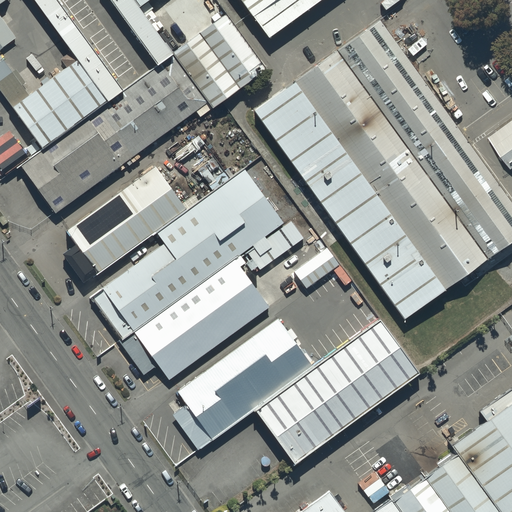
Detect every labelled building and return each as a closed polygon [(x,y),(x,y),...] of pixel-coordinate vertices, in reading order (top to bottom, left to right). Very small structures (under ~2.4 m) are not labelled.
[(0,0),(0,38),(12,30),(0,12),(0,0)] [(118,75),(63,0),(37,0),(71,47),(8,93),(37,133),(118,75)] [(172,56),(139,8),(133,0),(106,0),(156,68),(172,56)] [(150,0),(133,0),(139,8),(150,0)] [(317,0),(241,0),(267,36),(317,0)] [(511,225),(511,200),(372,8),(288,68),(440,277),(511,225)] [(226,17),(174,56),(210,106),(213,110),(267,70),(226,17)] [(210,106),(174,56),(21,166),(57,215),(210,106)] [(398,308),(440,277),(288,68),(246,99),(398,308)] [(511,113),(487,131),(509,161),(511,158),(511,113)] [(9,129),(0,135),(0,175),(28,156),(9,129)] [(192,134),(194,137),(175,152),(180,159),(194,149),(196,152),(200,149),(199,147),(205,142),(199,134),(198,135),(196,131),(192,134)] [(95,262),(153,220),(185,197),(155,156),(65,221),(95,262)] [(278,212),(239,158),(185,197),(153,220),(161,231),(85,286),(116,329),(228,248),(278,212)] [(292,220),(285,225),(297,241),(304,236),(292,220)] [(326,246),(293,270),(306,287),(321,276),(326,283),(340,273),(335,266),(339,263),(326,246)] [(228,248),(116,329),(141,364),(153,356),(162,368),(262,296),(228,248)] [(415,359),(377,306),(313,362),(251,406),(287,450),(415,359)] [(197,446),(251,406),(313,362),(281,318),(177,392),(186,405),(174,414),(197,446)] [(511,377),(444,426),(455,442),(505,511),(510,511),(511,511),(511,377)] [(505,511),(455,442),(358,511),(351,511),(328,479),(282,511),(505,511)] [(92,488),(58,511),(85,511),(101,501),(92,488)]
